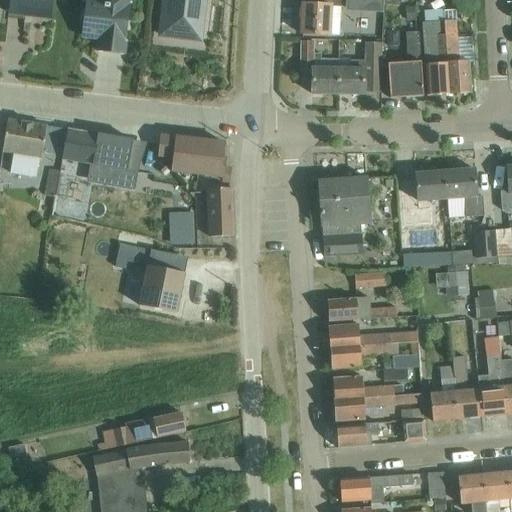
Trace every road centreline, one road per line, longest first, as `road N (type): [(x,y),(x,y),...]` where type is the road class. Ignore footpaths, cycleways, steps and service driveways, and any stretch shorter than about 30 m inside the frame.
road 1 (residential): [(260,511),(249,314),(251,127)]
road 2 (residential): [(311,463),(288,130)]
road 3 (tertiary): [(251,127),(0,98)]
road 4 (tertiary): [(288,130),(500,130)]
road 5 (residential): [(311,463),(511,444)]
road 6 (residential): [(500,130),(494,0)]
road 7 (tertiary): [(251,127),(260,0)]
